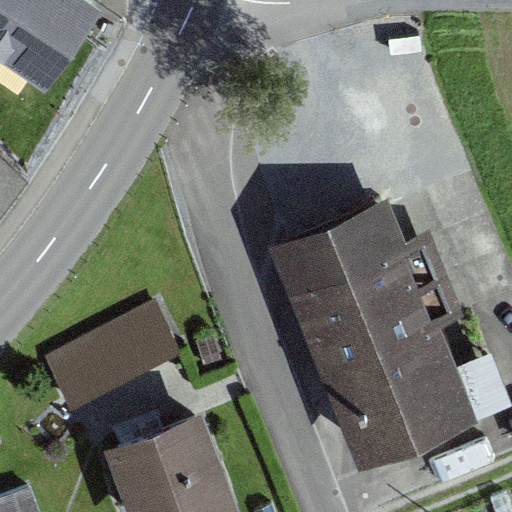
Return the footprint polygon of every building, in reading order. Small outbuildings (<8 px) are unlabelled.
[(97,0),(0,0),(0,45),(47,77),(97,0)] [(393,183),(272,226),(356,460),(477,416),(393,183)] [(163,297),(50,351),(77,406),(189,352),(163,297)] [(213,511),(246,501),(209,394),(103,430),(131,511),(213,511)] [(48,511),(35,476),(1,488),(9,511),(48,511)]
